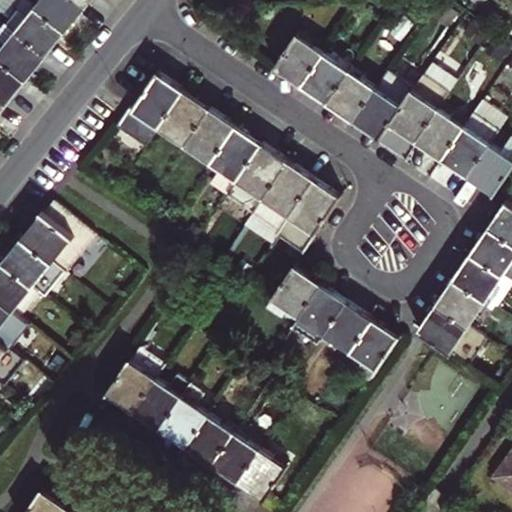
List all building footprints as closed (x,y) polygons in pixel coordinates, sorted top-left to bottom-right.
[(34,0),(38,3),(68,27),(88,2),(85,0),(34,0)] [(98,15),(107,20),(116,0),(97,0),(88,21),(94,24),(98,15)] [(19,27),(49,51),(68,27),(38,3),(19,27)] [(0,49),(0,51),(29,75),(49,51),(19,27),(0,49)] [(277,60),(304,79),(324,49),(298,31),(277,60)] [(304,79),(330,96),(351,67),(324,49),(304,79)] [(0,93),(9,100),(29,75),(0,51),(0,93)] [(330,96),(356,114),(376,85),(351,67),(330,96)] [(163,121),(186,87),(160,69),(136,103),(133,101),(118,120),(150,141),(163,121)] [(392,116),(419,135),(440,104),(451,88),(425,70),(402,102),(392,116)] [(356,114),(382,131),(392,116),(402,102),(376,85),(356,114)] [(189,139),(212,105),(186,87),(163,121),(189,139)] [(0,111),(9,100),(0,93),(0,111)] [(419,135),(444,152),(465,121),(440,104),(419,135)] [(215,157),(238,123),(212,105),(189,139),(215,157)] [(444,152),(470,170),(491,139),(502,122),(476,105),(465,121),(444,152)] [(228,192),(264,140),(238,123),(215,157),(225,164),(213,181),(228,192)] [(470,170),(497,188),(511,166),(511,153),(491,139),(470,170)] [(253,209),(288,157),(264,140),(228,192),(253,209)] [(281,228),(316,177),(288,157),(253,209),(281,228)] [(304,250),(342,194),(316,177),(281,228),(278,233),(304,250)] [(57,196),(26,233),(67,266),(69,268),(99,230),(57,196)] [(511,197),(510,197),(492,224),(511,237),(511,197)] [(511,237),(492,224),(474,250),(505,271),(511,275),(511,237)] [(26,233),(6,259),(42,287),(47,291),(67,266),(26,233)] [(505,271),(474,250),(457,275),(488,296),(505,271)] [(6,259),(0,266),(0,293),(16,306),(25,295),(31,300),(42,287),(6,259)] [(302,310),(322,280),(296,262),(276,292),(302,310)] [(488,296),(457,275),(440,300),(470,322),(488,296)] [(327,327),(348,297),(322,280),(302,310),(327,327)] [(0,293),(0,334),(12,344),(31,319),(16,306),(0,293)] [(352,345),(373,314),(348,297),(327,327),(352,345)] [(470,322),(440,300),(421,328),(464,357),(483,330),(470,322)] [(379,363),(400,332),(373,314),(352,345),(379,363)] [(0,334),(0,375),(6,381),(26,355),(12,344),(0,334)] [(132,354),(111,386),(137,404),(158,372),(132,354)] [(158,372),(137,404),(163,421),(192,377),(178,368),(169,380),(158,372)] [(192,377),(163,421),(189,439),(210,407),(198,399),(206,387),(192,377)] [(210,407),(189,439),(215,456),(235,425),(210,407)] [(235,425),(215,456),(240,473),(261,443),(235,425)] [(261,443),(240,473),(268,492),(289,461),(261,443)] [(511,452),(497,473),(511,483),(511,452)] [(63,511),(70,503),(44,486),(26,511),(63,511)] [(82,511),(70,503),(63,511),(82,511)]
